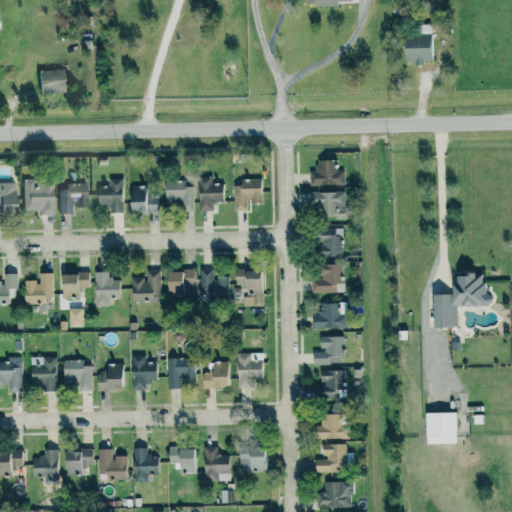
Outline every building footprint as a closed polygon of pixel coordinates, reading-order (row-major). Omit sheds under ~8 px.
[(35,71),(36,93),(61,92),(60,69),(35,71)] [(343,170),(334,170),(334,160),(315,160),(315,171),(309,171),(309,184),(343,185),(343,170)] [(198,211),(212,211),(211,202),(222,202),(221,183),(211,183),(211,176),(197,177),(198,211)] [(122,212),(121,178),(107,179),(107,186),(96,186),(96,207),(108,207),(108,213),(122,212)] [(232,186),(233,209),(247,208),(247,203),(260,203),(260,178),(240,179),(240,185),(232,186)] [(52,180),(21,180),(21,210),(37,210),(37,215),(51,215),(52,180)] [(192,187),(183,187),(183,180),(163,180),(164,202),(179,202),(179,211),(193,211),(192,187)] [(0,182),(0,214),(13,214),(12,182),(0,182)] [(62,207),(58,207),(58,214),(70,214),(70,207),(86,207),(85,183),(62,183),(62,207)] [(128,212),(157,213),(157,197),(149,196),(149,186),(128,186),(128,212)] [(308,204),(316,204),(316,218),(345,218),(345,192),(308,192),(308,204)] [(342,228),(314,229),(314,244),(316,244),(317,257),(343,257),(342,228)] [(342,264),(318,264),(318,278),(311,278),(311,293),(335,293),(335,284),(339,284),(339,275),(342,275),(342,264)] [(199,270),(200,301),(228,301),(227,278),(213,278),(212,269),(199,270)] [(159,270),(145,271),(145,277),(130,278),(130,301),(160,301),(159,270)] [(260,270),(235,270),(235,287),(249,287),(249,296),(242,296),(242,307),(260,307),(260,270)] [(193,271),(165,271),(165,296),(181,295),(181,289),(194,288),(193,271)] [(94,307),(108,306),(108,299),(118,299),(117,279),(107,279),(107,272),(93,272),(94,307)] [(51,273),(37,273),(37,280),(22,281),(23,303),(43,302),(43,298),(52,298),(51,273)] [(87,273),(59,274),(59,294),(87,294),(87,273)] [(0,281),(0,304),(12,304),(11,289),(16,289),(16,274),(1,274),(2,281),(0,281)] [(431,328),(455,327),(455,307),(490,306),(489,292),(483,292),(482,274),(454,275),(455,284),(450,284),(450,294),(430,295),(431,328)] [(320,304),(320,312),(311,313),(311,328),(346,327),(345,317),(340,317),(339,303),(320,304)] [(312,349),(312,363),(342,364),(343,336),(319,336),(319,349),(312,349)] [(145,356),(130,355),(130,389),(144,390),(144,382),(154,382),(154,362),(144,362),(145,356)] [(30,386),(41,385),(41,392),(55,391),(54,356),(29,357),(30,386)] [(21,357),(7,357),(7,362),(0,361),(0,384),(7,385),(7,391),(22,391),(21,357)] [(193,384),(193,359),(166,360),(167,389),(180,389),(180,385),(193,384)] [(77,391),(90,391),(90,366),(82,366),(82,360),(61,360),(62,383),(77,383),(77,391)] [(212,371),(201,371),(202,389),(227,387),(225,361),(211,362),(212,371)] [(95,389),(121,390),(122,364),(105,363),(104,375),(96,374),(95,389)] [(319,370),(319,385),(314,385),(314,396),(342,396),(343,370),(319,370)] [(455,413),(423,413),(424,444),(456,444),(455,413)] [(320,426),(313,425),(313,439),(347,439),(348,415),(321,414),(320,426)] [(344,473),(344,461),(353,461),(353,453),(345,453),(345,444),(321,444),(320,458),(314,458),(314,472),(344,473)] [(219,481),(218,473),(228,472),(228,454),(217,454),(217,446),(203,447),(204,481),(219,481)] [(147,482),(147,475),(156,475),(157,455),(146,455),(146,448),(133,448),(132,482),(147,482)] [(111,449),(98,449),(99,478),(125,477),(125,457),(111,457),(111,449)] [(178,462),(179,473),(195,472),(195,449),(168,449),(168,462),(178,462)] [(31,475),(58,475),(58,450),(43,450),(43,457),(31,457),(31,475)] [(80,467),(92,467),(91,450),(63,451),(64,475),(80,475),(80,467)] [(266,472),(266,450),(239,451),(240,472),(266,472)] [(0,476),(10,477),(10,469),(21,469),(21,452),(0,451),(0,476)] [(323,482),(323,493),(315,493),(316,507),(351,507),(350,482),(323,482)]
